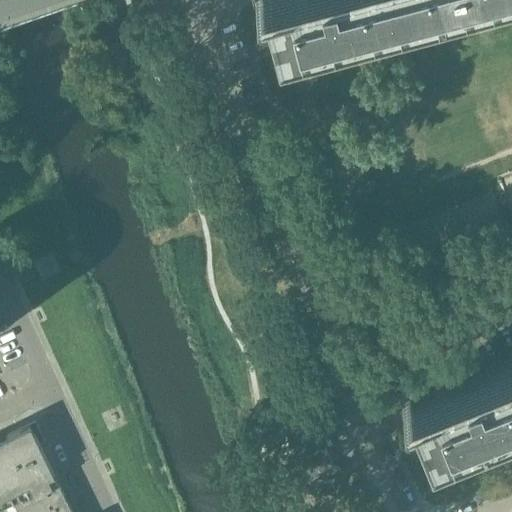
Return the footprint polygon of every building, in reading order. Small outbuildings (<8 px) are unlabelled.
[(266,0),(277,40),(424,0),(266,0)] [(359,294),(373,329),(399,318),(385,283),(359,294)] [(511,362),(477,377),(476,374),(464,378),(463,374),(443,379),(445,390),(414,402),(412,402),(428,443),(430,442),(511,408),(511,362)] [(303,488),(333,499),(343,470),(330,464),(331,460),(325,446),(321,445),(326,431),(296,420),(286,450),(300,455),(309,474),(303,488)] [(6,435),(9,441),(35,493),(58,482),(34,432),(25,437),(20,428),(6,435)] [(0,495),(7,492),(13,504),(17,502),(35,493),(9,441),(0,445),(0,495)] [(37,511),(66,498),(58,482),(35,493),(17,502),(22,511),(37,511)] [(73,511),(66,498),(37,511),(73,511)]
